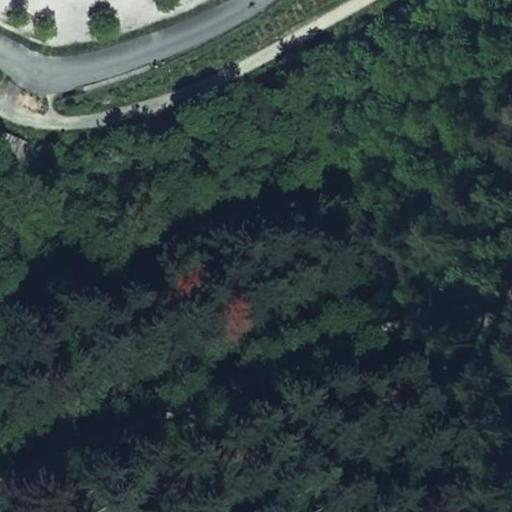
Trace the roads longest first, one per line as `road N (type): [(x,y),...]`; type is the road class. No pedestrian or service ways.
road 1 (track): [(0,482),(356,326),(511,287)]
road 2 (track): [(0,112),(68,128),(209,92),(365,0)]
